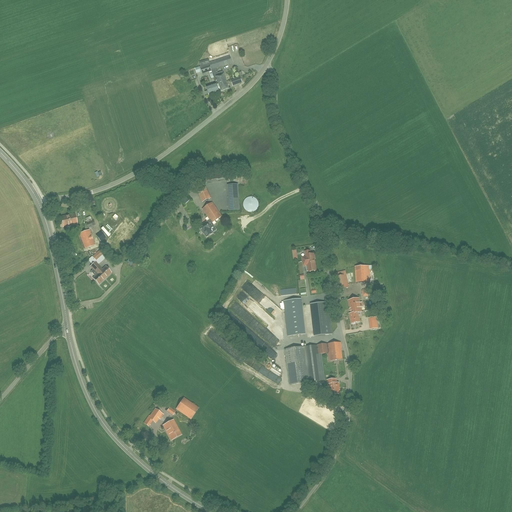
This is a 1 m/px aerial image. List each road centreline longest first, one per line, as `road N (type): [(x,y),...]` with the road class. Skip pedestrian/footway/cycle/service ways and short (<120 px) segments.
road 1 (unclassified): [(295,511),(336,453),(350,385),(321,215),(279,124),(275,75),(266,66)]
road 2 (unclassified): [(40,204),(137,173),(266,66)]
road 3 (secondary): [(210,511),(165,483),(101,421),(67,330)]
road 4 (secondary): [(67,330),(40,204)]
